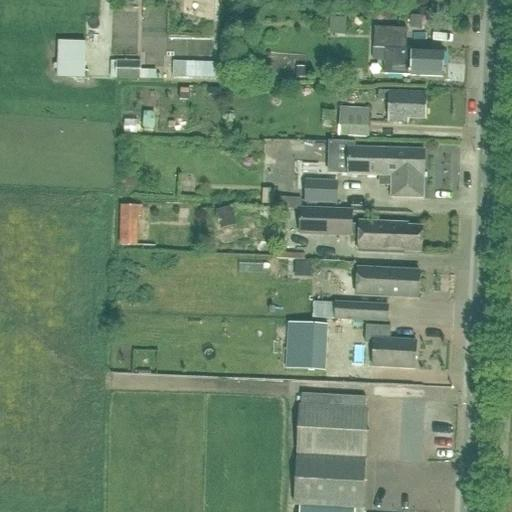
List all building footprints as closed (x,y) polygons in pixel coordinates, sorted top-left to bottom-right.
[(345,18),(330,18),(330,33),(345,33),(345,18)] [(442,78),(443,52),(406,50),(407,30),(374,29),(373,50),(375,50),(375,49),(384,49),(384,50),(385,50),(384,75),(410,76),(410,77),(442,78)] [(91,63),(72,62),(71,79),(90,80),(91,63)] [(116,62),(115,79),(140,80),(140,63),(116,62)] [(216,64),(172,63),(172,80),(215,80),(216,64)] [(425,120),(426,94),(389,92),(388,123),(408,124),(408,120),(425,120)] [(369,110),(340,109),(338,138),(368,140),(369,110)] [(423,200),(424,152),(348,149),(347,176),(391,177),(391,199),(423,200)] [(336,201),(337,172),(296,170),(294,199),(336,201)] [(144,227),(143,203),(120,204),(121,228),(144,227)] [(236,226),(231,208),(215,212),(220,230),(236,226)] [(301,210),(300,234),(359,237),(358,253),(404,255),(404,252),(420,253),(421,228),(407,228),(407,225),(359,223),(359,226),(351,226),(352,212),(301,210)] [(297,276),(313,277),(314,264),(298,263),(297,276)] [(418,299),(419,273),(357,270),(356,296),(418,299)] [(335,304),(335,320),(387,323),(387,307),(335,304)] [(415,344),(416,342),(397,341),(390,340),(391,328),(366,327),(364,344),(374,345),(373,369),(376,369),(376,368),(384,369),(392,370),(392,369),(413,371),(414,371),(415,354),(415,344)] [(330,369),(345,368),(343,335),(328,336),(330,369)] [(355,511),(356,509),(361,509),(367,410),(365,410),(366,398),(301,395),(300,407),(299,407),(294,506),(300,506),(300,511),(355,511)] [(374,399),(375,409),(392,407),(390,397),(374,399)]
